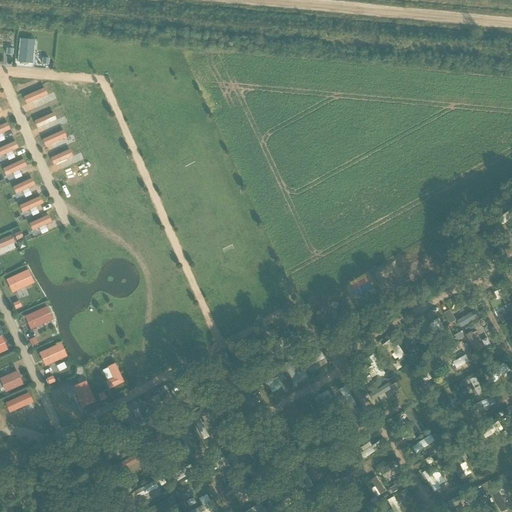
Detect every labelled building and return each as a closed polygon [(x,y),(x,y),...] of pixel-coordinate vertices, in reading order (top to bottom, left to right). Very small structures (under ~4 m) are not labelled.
[(20,39),(18,62),(32,64),(35,41),(20,39)] [(20,232),(13,235),(16,241),(23,238),(20,232)] [(0,249),(14,243),(10,236),(0,240),(0,249)] [(22,273),(6,281),(12,294),(28,287),(22,273)] [(6,309),(13,308),(12,301),(5,302),(6,309)] [(47,323),(41,310),(25,317),(31,330),(47,323)] [(450,311),(444,314),(450,324),(455,321),(450,311)] [(461,333),(454,337),(456,341),(463,338),(461,333)] [(34,338),(29,341),(31,347),(37,344),(34,338)] [(383,339),(377,343),(390,361),(396,356),(383,339)] [(56,346),(40,353),(46,366),(62,359),(56,346)] [(426,346),(419,350),(423,356),(430,353),(426,346)] [(311,353),(292,365),(299,377),(318,365),(311,353)] [(442,363),(447,371),(460,363),(456,355),(442,363)] [(365,378),(375,373),(367,357),(358,362),(365,378)] [(385,366),(387,372),(394,369),(392,363),(385,366)] [(123,383),(115,364),(107,368),(112,379),(106,382),(109,389),(123,383)] [(382,376),(387,373),(383,367),(378,371),(382,376)] [(228,371),(215,377),(222,393),(236,387),(228,371)] [(22,385),(16,372),(0,378),(0,379),(6,392),(22,385)] [(40,386),(47,383),(44,376),(37,378),(40,386)] [(262,394),(273,389),(269,378),(257,383),(262,394)] [(459,399),(473,393),(467,379),(453,385),(459,399)] [(104,394),(98,396),(101,402),(106,399),(104,394)] [(204,408),(196,412),(199,417),(202,417),(204,416),(206,413),(204,408)] [(508,408),(501,412),(505,418),(511,414),(508,408)] [(192,421),(186,423),(191,438),(197,436),(192,421)] [(157,429),(155,430),(157,432),(158,431),(159,434),(166,430),(163,425),(157,428),(157,429)] [(171,429),(166,432),(170,438),(175,435),(171,429)] [(406,454),(425,446),(422,438),(402,446),(406,454)] [(111,444),(103,443),(102,451),(111,451),(111,444)] [(357,460),(373,448),(368,443),(352,455),(357,460)] [(218,457),(223,469),(240,462),(232,445),(222,450),(224,454),(218,457)] [(455,464),(444,468),(450,485),(461,482),(455,464)] [(369,473),(373,480),(384,472),(380,466),(369,473)] [(80,469),(73,473),(77,478),(83,473),(80,469)] [(232,474),(226,477),(229,482),(234,478),(232,474)] [(23,489),(30,497),(38,505),(47,497),(33,481),(23,489)] [(168,486),(163,490),(165,494),(171,491),(168,486)] [(181,488),(176,491),(179,497),(184,494),(181,488)] [(502,495),(496,498),(502,511),(508,508),(502,495)] [(20,498),(11,503),(15,511),(16,511),(25,508),(20,498)] [(394,511),(395,500),(387,500),(387,499),(382,499),(382,511),(394,511)] [(206,511),(202,503),(181,511),(206,511)]
